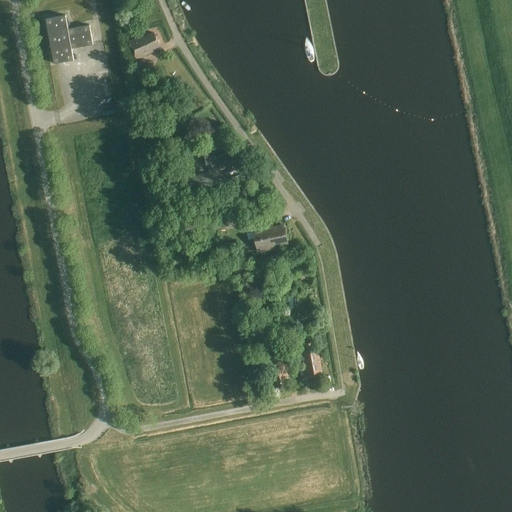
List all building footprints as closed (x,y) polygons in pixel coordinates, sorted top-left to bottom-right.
[(66,15),(48,18),(46,19),(54,63),(74,60),(72,48),(93,45),(90,25),(68,29),(66,15)] [(153,49),(160,46),(154,33),(146,36),(145,35),(130,42),(139,60),(154,52),(153,49)] [(138,76),(149,70),(144,60),(133,66),(138,76)] [(208,147),(203,147),(206,165),(207,164),(209,164),(210,163),(211,163),(215,171),(222,167),(223,169),(238,161),(233,150),(216,158),(215,156),(214,156),(213,151),(212,150),(211,149),(210,148),(208,147)] [(188,190),(218,184),(216,172),(186,177),(188,190)] [(205,226),(203,216),(181,221),(184,231),(205,226)] [(277,245),(288,243),(284,225),(273,228),(272,225),(253,229),(258,252),(277,248),(277,245)] [(262,326),(254,328),(259,351),(267,349),(262,326)] [(317,348),(324,347),(321,335),(315,336),(317,348)] [(314,349),(302,351),(306,374),(310,374),(310,377),(319,375),(319,372),(322,371),(318,349),(314,349)] [(285,378),(288,378),(284,355),(269,358),(273,381),(276,380),(277,383),(286,381),(285,378)]
